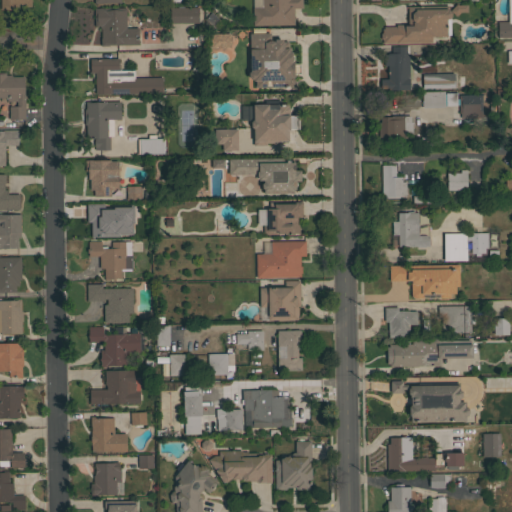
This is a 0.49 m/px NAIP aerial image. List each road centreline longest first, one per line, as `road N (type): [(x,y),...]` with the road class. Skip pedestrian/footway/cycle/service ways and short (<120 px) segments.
road 1 (residential): [(57,0),(49,88),(56,511)]
road 2 (tertiary): [(340,0),(348,511)]
